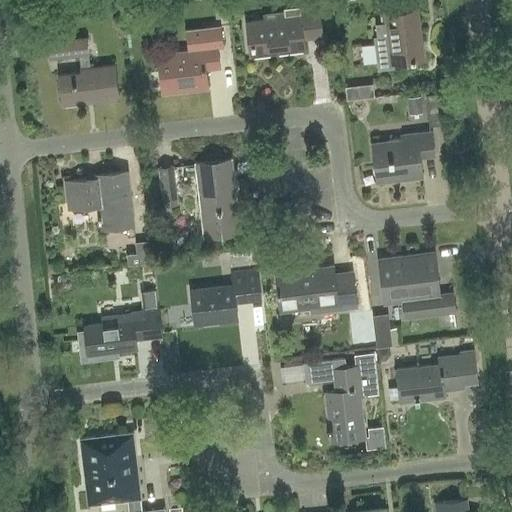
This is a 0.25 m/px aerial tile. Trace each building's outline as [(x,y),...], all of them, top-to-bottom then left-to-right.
[(395,67),(394,63),(424,60),(418,9),(405,10),(404,0),(380,0),(382,14),(387,13),(388,23),(377,25),(379,37),(375,37),(379,69),(395,67)] [(300,8),(300,11),(265,15),(265,20),(248,22),(252,55),(305,48),(303,38),(322,36),(318,6),(300,8)] [(162,8),(147,10),(149,26),(164,24),(162,8)] [(158,55),(163,93),(209,88),(206,69),(220,67),(218,48),(224,47),(222,27),(188,31),(190,51),(158,55)] [(51,58),(57,58),(80,55),(82,72),(60,75),(64,106),(119,99),(114,65),(91,67),(88,37),(49,42),(51,58)] [(409,97),(410,115),(422,114),(421,96),(409,97)] [(404,136),(405,140),(373,144),(378,181),(423,176),(421,156),(435,155),(432,132),(404,136)] [(242,232),(233,159),(195,164),(204,237),(242,232)] [(179,204),(175,164),(158,166),(163,205),(179,204)] [(93,176),(93,179),(67,182),(70,209),(99,205),(102,228),(134,225),(128,172),(93,176)] [(129,265),(156,262),(153,240),(137,242),(139,253),(128,254),(129,265)] [(386,302),(405,300),(407,317),(454,311),(452,294),(439,296),(434,253),(381,260),(386,302)] [(281,311),(312,307),(313,313),(357,307),(352,272),(334,274),(333,265),(276,273),(281,311)] [(258,272),(233,275),(234,286),(192,291),(195,324),(238,319),(236,301),(261,298),(258,272)] [(149,298),(150,309),(158,309),(156,298),(149,298)] [(85,326),(86,332),(79,333),(82,363),(109,360),(108,352),(137,349),(136,339),(162,336),(159,309),(133,312),(133,314),(104,317),(104,324),(85,326)] [(405,342),(404,324),(394,325),(393,312),(378,313),(380,344),(405,342)] [(391,348),(378,349),(380,362),(387,361),(392,355),(391,348)] [(378,393),(373,352),(355,354),(357,367),(347,368),(345,358),(305,362),(307,382),(335,379),(337,391),(327,392),(333,441),(366,437),(361,395),(378,393)] [(445,390),(464,387),(460,354),(440,357),(441,364),(398,369),(400,386),(405,385),(407,400),(445,395),(445,390)] [(384,429),(373,431),(373,436),(369,436),(371,445),(384,442),(384,429)] [(80,438),(88,506),(129,501),(130,511),(129,511),(166,511),(166,508),(143,510),(134,432),(80,438)] [(478,511),(475,511),(467,511),(466,499),(437,502),(437,511),(478,511)]
